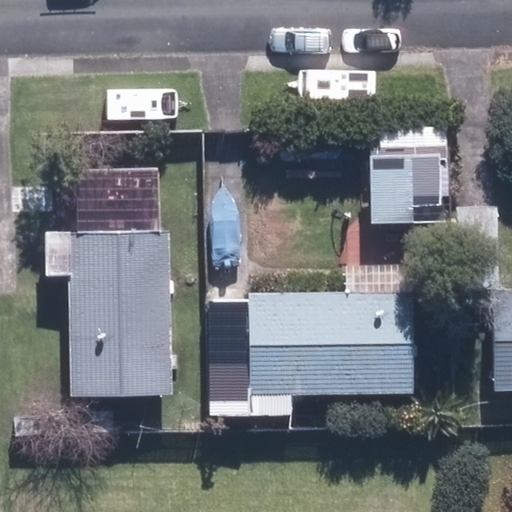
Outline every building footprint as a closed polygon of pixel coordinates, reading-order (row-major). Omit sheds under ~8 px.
[(433,157),(357,155),(355,225),(402,226),(402,199),(432,199),(433,157)] [(18,221),(0,220),(0,310),(14,311),(18,221)] [(157,236),(61,238),(64,399),(160,397),(157,236)] [(511,294),(483,295),(485,393),(511,392),(511,294)] [(238,303),(239,397),(401,395),(400,300),(238,303)]
